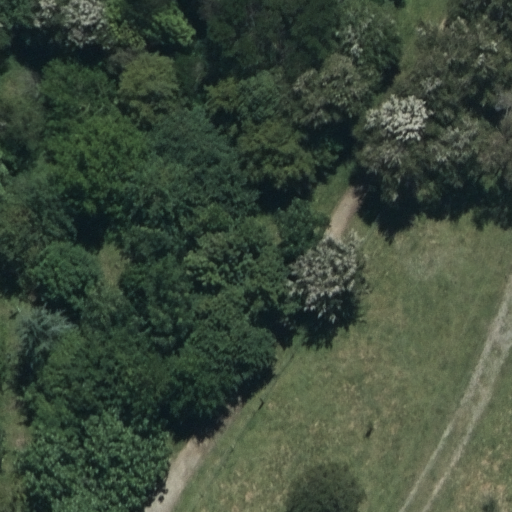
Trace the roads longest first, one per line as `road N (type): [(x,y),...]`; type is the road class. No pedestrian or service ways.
road 1 (track): [(121,511),(236,314),(454,0)]
road 2 (track): [(356,511),(511,270)]
